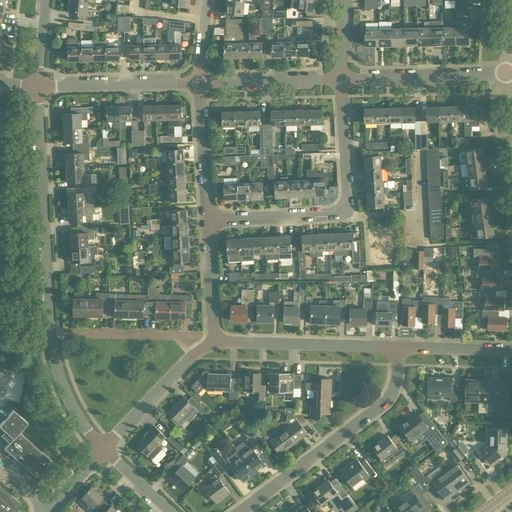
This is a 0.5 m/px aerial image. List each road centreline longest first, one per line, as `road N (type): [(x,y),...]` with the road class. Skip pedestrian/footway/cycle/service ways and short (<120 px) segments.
road 1 (residential): [(51,335),(40,85)]
road 2 (residential): [(240,511),(383,404),(399,373),(400,347)]
road 3 (residential): [(400,347),(212,341)]
road 4 (residential): [(342,78),(508,71)]
road 5 (residential): [(212,341),(51,335)]
road 6 (residential): [(40,85),(200,81)]
road 7 (residential): [(103,450),(212,341)]
road 8 (residential): [(200,81),(342,78)]
road 9 (residential): [(207,219),(347,213)]
road 10 (residential): [(207,219),(200,81)]
road 11 (residential): [(347,213),(342,78)]
road 12 (residential): [(103,450),(93,446),(55,375),(51,335)]
road 13 (residential): [(212,341),(207,219)]
